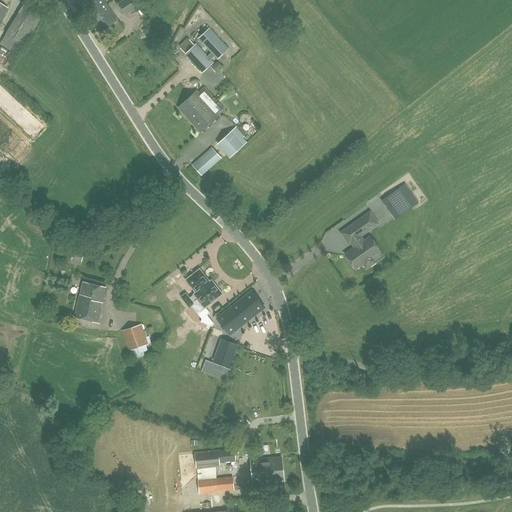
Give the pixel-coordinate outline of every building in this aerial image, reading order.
[(0,45),(17,56),(45,11),(28,0),(27,0),(0,44),(0,45)] [(117,20),(103,0),(81,0),(79,2),(99,32),(117,20)] [(126,14),(140,4),(136,0),(123,0),(119,4),(126,14)] [(179,48),(185,54),(203,73),(212,64),(209,61),(215,56),(217,59),(227,50),(208,29),(198,38),(211,52),(206,57),(189,39),(179,48)] [(222,71),(227,64),(223,61),(218,68),(222,71)] [(178,108),(189,120),(208,103),(196,91),(178,108)] [(219,115),(208,103),(189,120),(200,132),(219,115)] [(236,127),(217,144),(229,158),(250,139),(246,135),(245,136),(236,127)] [(212,148),(192,166),(201,175),(221,158),(212,148)] [(394,221),(418,204),(404,185),(381,202),(394,221)] [(363,264),(367,269),(376,262),(370,254),(378,248),(370,237),(364,241),(361,236),(378,224),(370,212),(341,233),(349,244),(353,241),(356,244),(355,247),(345,254),(356,269),(363,264)] [(59,248),(65,239),(57,235),(51,243),(59,248)] [(198,298),(205,308),(212,303),(211,301),(221,294),(220,293),(221,291),(217,287),(216,287),(211,281),(209,283),(202,274),(201,275),(198,271),(187,280),(197,293),(189,298),(185,293),(181,297),(189,308),(194,304),(193,302),(198,298)] [(102,303),(106,288),(83,282),(80,294),(75,317),(98,323),(101,308),(100,308),(102,303)] [(229,334),(260,310),(264,307),(252,291),(217,319),(229,334)] [(128,351),(148,345),(142,324),(122,330),(128,351)] [(229,367),(237,345),(222,339),(214,361),(229,367)] [(273,358),(275,352),(261,349),(259,355),(273,358)] [(188,370),(187,377),(198,378),(199,370),(188,370)] [(364,376),(361,384),(367,386),(370,378),(364,376)] [(235,450),(196,454),(197,468),(220,466),(220,463),(236,461),(235,450)] [(251,460),(253,485),(284,482),(282,457),(251,460)] [(234,491),(233,477),(198,480),(199,494),(234,491)]
